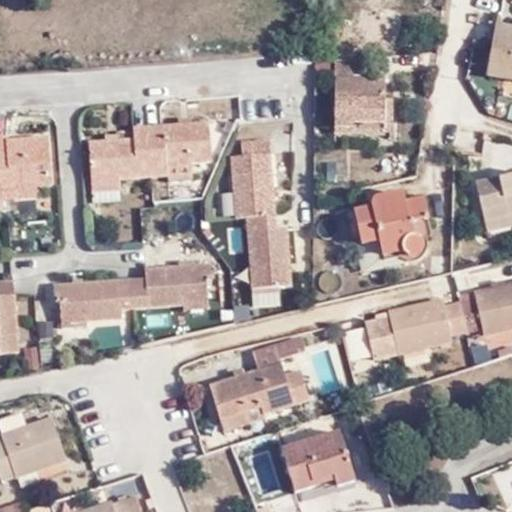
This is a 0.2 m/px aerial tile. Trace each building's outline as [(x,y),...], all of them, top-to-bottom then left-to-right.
[(342,36),(337,56),(362,54),(366,54),(396,51),(404,19),(361,8),(356,25),(353,39),(342,36)] [(342,36),(353,39),(356,25),(346,23),(342,36)] [(511,27),(490,23),(479,71),(511,78),(511,27)] [(366,78),(366,54),(362,54),(337,56),(335,56),(334,129),(351,128),(351,125),(390,125),(391,102),(384,103),(384,78),(366,78)] [(96,204),(124,203),(123,183),(168,181),(168,176),(196,174),(196,166),(216,164),(214,124),(137,129),(138,141),(93,144),(95,185),(96,204)] [(391,135),(390,125),(351,125),(351,128),(334,129),(334,134),(391,135)] [(0,201),(39,199),(39,188),(55,187),(52,143),(6,146),(6,140),(0,140),(0,201)] [(245,225),(249,292),(277,290),(285,289),(282,234),(272,234),(267,146),(234,149),(234,164),(228,164),(228,186),(235,186),(236,224),(245,225)] [(511,219),(511,180),(472,190),(481,226),(511,219)] [(407,240),(407,238),(398,207),(395,196),(368,203),(365,208),(367,213),(374,248),(378,259),(401,254),(402,257),(404,259),(407,261),(410,261),(413,261),(415,259),(418,258),(420,255),(421,253),(420,250),(420,248),(420,247),(419,245),(418,244),(417,243),(416,242),(414,241),(413,241),(410,240),(407,240)] [(398,207),(407,238),(425,233),(417,202),(398,207)] [(356,251),(374,248),(367,213),(347,218),(356,251)] [(483,236),(511,229),(511,219),(481,226),(483,236)] [(63,308),(67,329),(212,302),(208,273),(214,271),(211,253),(143,265),(144,275),(54,291),(57,309),(63,308)] [(0,352),(5,352),(6,358),(23,356),(14,284),(0,286),(0,352)] [(511,288),(479,296),(479,303),(448,310),(446,304),(392,316),(402,356),(456,343),(455,338),(485,330),(488,336),(511,330),(511,288)] [(277,290),(249,292),(250,297),(250,303),(278,301),(277,290)] [(54,321),(40,323),(43,341),(57,339),(54,321)] [(269,408),(272,415),(319,399),(310,372),(293,377),(287,360),(313,350),(309,337),(261,350),(267,370),(218,387),(229,421),(269,408)] [(273,418),(272,415),(269,408),(229,421),(234,436),(275,424),(273,418)] [(0,424),(0,427),(3,437),(29,428),(22,415),(0,424)] [(29,428),(3,437),(3,440),(0,440),(0,478),(2,485),(17,480),(16,475),(36,467),(39,473),(68,461),(53,418),(29,428)] [(345,433),(288,453),(301,492),(340,480),(343,488),(362,481),(345,433)] [(28,481),(4,486),(8,502),(31,498),(28,481)] [(134,511),(130,498),(90,511),(134,511)]
